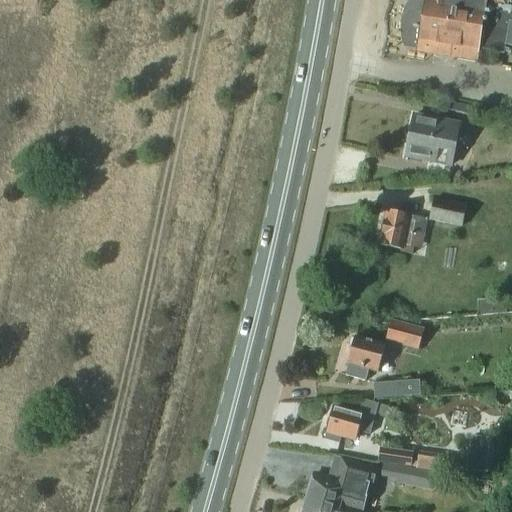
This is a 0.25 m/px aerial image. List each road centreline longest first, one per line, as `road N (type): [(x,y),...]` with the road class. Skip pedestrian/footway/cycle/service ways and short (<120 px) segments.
road 1 (unclassified): [(237,511),(327,156),(354,0)]
road 2 (primary): [(208,511),(325,0)]
road 3 (unknown): [(346,47),(511,79)]
